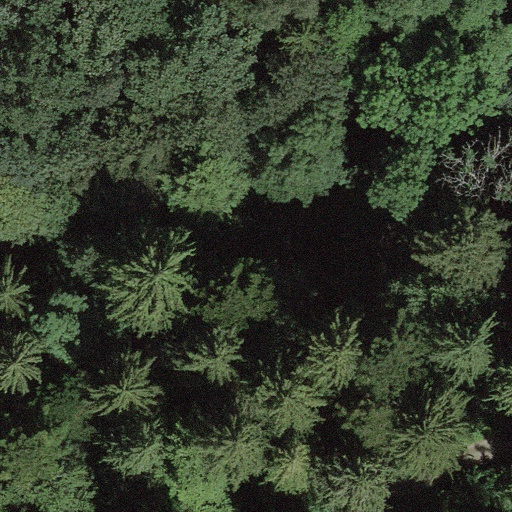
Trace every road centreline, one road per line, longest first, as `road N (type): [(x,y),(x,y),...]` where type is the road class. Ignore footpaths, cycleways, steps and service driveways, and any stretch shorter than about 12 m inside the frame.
road 1 (track): [(0,399),(286,260),(511,220)]
road 2 (track): [(373,511),(390,501),(511,474)]
